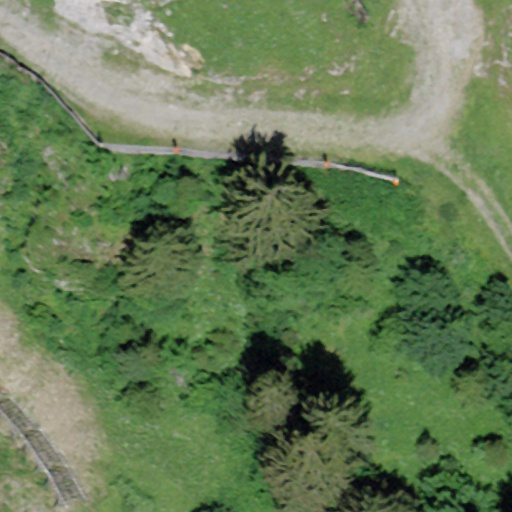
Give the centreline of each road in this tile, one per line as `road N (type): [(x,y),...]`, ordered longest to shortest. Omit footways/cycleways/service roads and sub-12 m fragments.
road 1 (track): [(154,97),(0,19)]
road 2 (track): [(406,124),(470,184),(511,240)]
